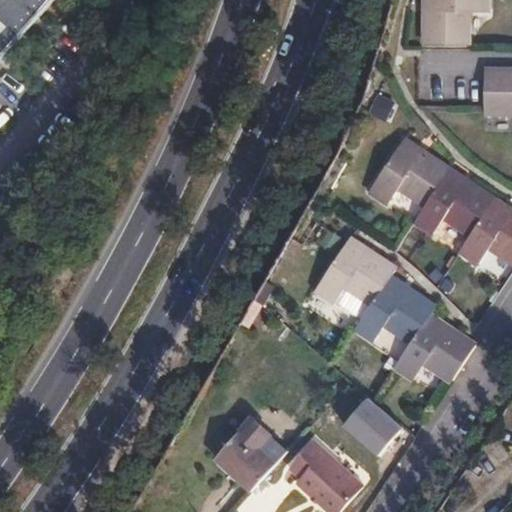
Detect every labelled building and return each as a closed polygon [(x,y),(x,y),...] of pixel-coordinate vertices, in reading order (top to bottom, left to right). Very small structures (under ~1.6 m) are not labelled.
[(0,0),(0,62),(54,0),(0,0)] [(488,15),(488,0),(426,0),(426,48),(469,48),(469,15),(488,15)] [(511,72),(486,73),(485,115),(511,115),(511,72)] [(399,189),(426,207),(450,171),(404,141),(370,192),(389,205),(399,189)] [(426,207),(415,223),(433,235),(445,219),(471,237),(495,201),(450,171),(426,207)] [(339,185),(333,194),(339,197),(340,196),(345,189),(339,185)] [(490,250),(511,264),(511,212),(495,201),(471,237),(461,253),(480,265),(490,250)] [(357,295),(373,305),(391,278),(396,270),(362,247),(352,241),(318,292),(336,304),(347,289),(357,295)] [(362,321),(356,330),(376,342),(387,327),(413,343),(431,316),(436,308),(412,291),(391,278),(373,305),(362,321)] [(336,304),(362,321),(373,305),(357,295),(347,289),(336,304)] [(270,310),(276,316),(280,313),(273,306),(270,310)] [(431,316),(413,343),(397,367),(415,381),(426,365),(452,383),(476,347),(431,316)] [(253,492),(291,450),(257,422),(219,462),(253,492)] [(304,479),(300,483),(330,511),(340,511),(365,486),(319,442),(294,469),(304,479)]
